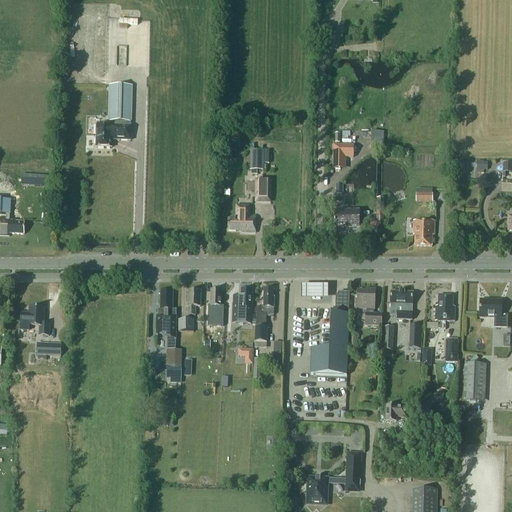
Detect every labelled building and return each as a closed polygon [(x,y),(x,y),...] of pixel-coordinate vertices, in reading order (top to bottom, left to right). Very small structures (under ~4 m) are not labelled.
[(147,35),(132,34),(131,45),(147,45),(147,35)] [(131,141),(132,87),(110,86),(109,122),(112,122),(112,126),(96,126),(96,148),(112,148),(112,141),(131,141)] [(371,149),(384,149),(383,132),(371,133),(371,149)] [(341,170),(345,166),(345,158),(353,158),(353,146),(333,146),(333,170),(341,170)] [(263,171),(263,151),(251,151),(250,171),(257,171),(263,171)] [(256,180),(256,200),(270,201),(270,181),(256,180)] [(416,191),(416,202),(432,203),(431,190),(416,191)] [(375,224),(383,225),(384,199),(376,198),(375,224)] [(228,231),(241,231),(241,233),(255,233),(255,218),(248,218),(248,209),(237,209),(237,219),(228,219),(228,231)] [(359,227),(359,213),(335,213),(335,226),(350,226),(350,228),(359,227)] [(0,219),(0,236),(9,237),(9,234),(24,235),(25,223),(16,222),(16,220),(0,219)] [(415,236),(414,247),(432,247),(432,236),(434,236),(435,222),(413,221),(413,236),(415,236)] [(327,285),(300,285),(300,299),(327,299),(327,285)] [(251,290),(242,290),(241,297),(238,297),(237,311),(237,324),(251,324),(252,298),(251,298),(251,290)] [(274,308),(274,297),(273,297),(273,290),(264,290),(263,315),(257,315),(256,328),(266,328),(266,317),(269,316),(273,316),(274,308)] [(374,310),(375,292),(374,292),(374,290),(366,290),(366,292),(357,291),(357,309),(366,310),(366,314),(365,326),(381,327),(382,315),(373,314),(373,310),(374,310)] [(172,300),(171,300),(171,292),(162,291),(161,303),(160,303),(160,310),(160,317),(157,317),(157,334),(167,335),(167,350),(175,350),(176,310),(172,310),(172,300)] [(188,291),(187,316),(195,316),(195,307),(200,307),(201,291),(188,291)] [(211,291),(210,306),(208,306),(208,314),(208,321),(208,323),(211,323),(211,321),(217,322),(217,314),(216,314),(216,307),(221,307),(221,300),(220,300),(221,291),(211,291)] [(335,297),(335,308),(333,308),(333,314),(331,314),(330,350),(311,349),(310,375),(346,376),(347,350),(349,312),(348,312),(349,292),(339,292),(335,297)] [(397,320),(412,321),(412,312),(412,305),(413,293),(404,293),(404,292),(399,292),(399,293),(391,292),(390,304),(391,304),(390,311),(390,316),(397,317),(397,320)] [(435,322),(454,322),(455,307),(453,307),(453,296),(438,296),(438,307),(436,307),(435,322)] [(501,315),(501,301),(480,301),(480,318),(495,318),(495,328),(507,328),(508,315),(501,315)] [(30,308),(29,314),(22,314),(21,330),(29,331),(29,326),(40,327),(39,336),(48,336),(49,324),(43,324),(44,308),(30,308)] [(229,326),(237,326),(237,324),(237,311),(225,311),(224,332),(228,332),(229,326)] [(178,332),(193,332),(194,320),(179,320),(178,332)] [(410,326),(409,349),(421,349),(422,326),(410,326)] [(267,343),(267,328),(266,328),(256,328),(255,328),(255,342),(267,343)] [(394,328),(384,328),(383,357),(392,358),(393,350),(394,328)] [(357,351),(358,336),(349,335),(348,350),(357,351)] [(458,341),(446,340),(445,357),(445,363),(457,363),(457,358),(458,341)] [(37,343),(36,356),(60,357),(61,345),(37,343)] [(483,365),(465,364),(463,401),(481,402),(483,365)] [(385,422),(396,422),(396,417),(406,418),(407,407),(396,407),(396,406),(386,406),(385,422)] [(283,447),(284,437),(276,437),(275,447),(283,447)] [(397,448),(410,449),(410,439),(397,438),(397,448)] [(361,454),(347,454),(346,480),(308,478),(307,495),(307,504),(315,505),(319,505),(327,505),(327,491),(328,484),(328,483),(331,483),(331,484),(339,485),(339,483),(349,484),(349,492),(359,492),(361,454)] [(413,490),(412,511),(436,511),(437,490),(413,490)]
